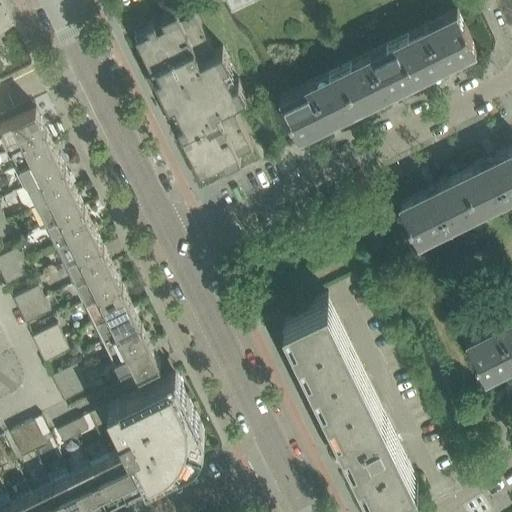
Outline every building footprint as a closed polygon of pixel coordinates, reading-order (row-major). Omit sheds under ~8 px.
[(255,147),(234,106),(231,100),(246,93),(239,79),(233,81),(224,63),(230,60),(223,46),(215,50),(191,1),(154,19),(147,23),(149,27),(136,33),(152,66),(158,64),(161,71),(156,74),(169,102),(175,99),(179,108),(176,110),(176,111),(185,107),(189,115),(178,120),(182,128),(204,173),(255,147)] [(398,38),(416,75),(449,59),(477,46),(457,7),(398,38)] [(398,38),(340,66),(359,104),(416,75),(398,38)] [(281,96),(299,133),(359,104),(340,66),(281,96)] [(0,148),(46,126),(36,105),(0,122),(0,148)] [(46,126),(0,148),(0,149),(7,146),(16,164),(56,145),(46,126)] [(511,144),(461,169),(480,208),(511,192),(511,144)] [(26,184),(65,164),(56,145),(16,164),(26,184)] [(35,203),(75,184),(65,164),(26,184),(35,203)] [(480,208),(461,169),(400,199),(419,238),(480,208)] [(45,223),(84,203),(75,184),(35,203),(45,223)] [(54,242),(94,223),(84,203),(45,223),(54,242)] [(6,217),(0,220),(0,235),(13,230),(6,217)] [(64,261),(103,242),(94,223),(54,242),(64,261)] [(73,281),(113,261),(103,242),(64,261),(73,281)] [(0,267),(0,268),(26,256),(19,243),(0,253),(0,267)] [(26,256),(0,268),(7,281),(32,269),(26,256)] [(83,300),(122,281),(113,261),(73,281),(83,300)] [(92,320),(132,300),(122,281),(83,300),(92,320)] [(20,307),(45,295),(39,282),(13,295),(20,307)] [(329,290),(328,290),(284,312),(285,313),(286,312),(345,432),(344,432),(345,434),(359,462),(360,464),(374,493),(373,493),(374,494),(418,473),(418,471),(417,472),(328,293),(330,293),(329,290)] [(45,295),(20,307),(26,320),(51,308),(45,295)] [(102,339),(141,320),(132,300),(92,320),(102,339)] [(511,360),(511,312),(467,335),(486,374),(511,360)] [(111,358),(151,339),(141,320),(102,339),(111,358)] [(39,346),(64,334),(57,321),(33,334),(39,346)] [(64,334),(39,346),(45,359),(70,346),(64,334)] [(122,379),(161,359),(151,339),(111,358),(122,379)] [(58,385),(83,372),(77,360),(52,372),(58,385)] [(108,401),(114,414),(128,441),(147,480),(188,460),(191,458),(194,457),(195,455),(197,453),(199,451),(200,449),(202,447),(203,445),(203,442),(204,440),(204,437),(205,435),(205,432),(204,430),(204,427),(203,425),(202,422),(176,368),(108,401)] [(83,372),(58,385),(64,397),(89,385),(83,372)] [(102,420),(114,414),(108,401),(96,407),(102,420)] [(82,414),(70,420),(76,433),(88,427),(82,414)] [(22,422),(35,447),(47,441),(35,416),(22,422)] [(57,427),(63,439),(76,433),(70,420),(57,427)] [(35,447),(22,422),(10,428),(22,453),(35,447)] [(109,450),(128,490),(147,480),(128,441),(109,450)] [(0,463),(8,460),(0,442),(0,463)] [(89,460),(109,499),(128,490),(109,450),(89,460)] [(70,470),(89,509),(109,499),(89,460),(70,470)] [(83,511),(89,509),(70,470),(50,479),(66,511),(83,511)] [(31,489),(42,511),(66,511),(50,479),(31,489)] [(12,498),(18,511),(42,511),(31,489),(12,498)] [(0,503),(0,511),(18,511),(12,498),(0,503)]
